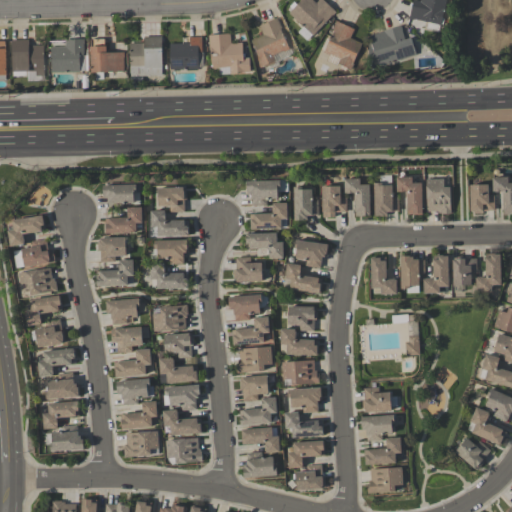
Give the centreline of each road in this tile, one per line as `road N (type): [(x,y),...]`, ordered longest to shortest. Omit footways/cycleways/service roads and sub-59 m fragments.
road 1 (primary): [(0,142),(511,133)]
road 2 (primary): [(511,99),(115,112)]
road 3 (residential): [(8,480),(102,478),(218,490),(311,511)]
road 4 (residential): [(354,243),(338,312),(341,511)]
road 5 (residential): [(218,490),(206,271),(219,226)]
road 6 (residential): [(102,478),(92,335),(72,261),(72,215)]
road 7 (residential): [(0,7),(237,0)]
road 8 (residential): [(511,239),(354,243)]
